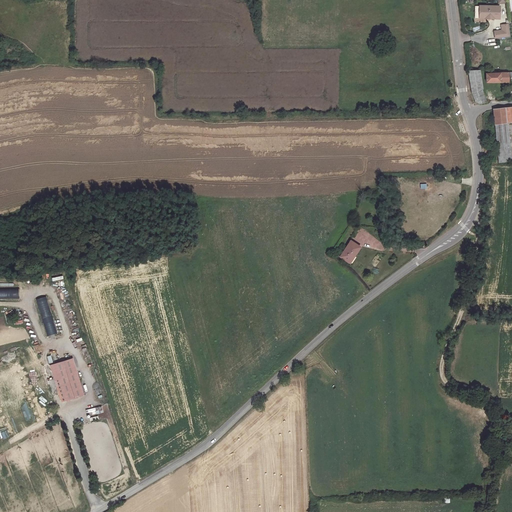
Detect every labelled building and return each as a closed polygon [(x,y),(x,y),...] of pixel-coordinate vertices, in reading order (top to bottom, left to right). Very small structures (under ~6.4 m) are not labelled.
[(479,6),(479,19),(487,19),(487,16),(492,16),(492,19),(499,19),(499,6),(479,6)] [(496,39),(510,37),(509,24),(501,26),(502,30),(495,31),(496,39)] [(469,71),(472,92),(481,90),(477,71),(469,71)] [(511,81),(511,72),(496,73),(493,73),(486,73),(487,82),(501,82),(511,82),(511,81)] [(479,104),(488,103),(481,89),(481,90),(472,92),(476,102),(479,104)] [(504,109),(493,110),(495,123),(506,122),(504,109)] [(506,122),(495,123),(498,155),(511,154),(507,122),(506,122)] [(511,160),(511,154),(498,155),(499,162),(511,160)] [(351,241),(340,258),(350,265),(361,248),(351,241)] [(3,289),(3,298),(19,297),(19,288),(3,289)] [(46,296),(36,299),(47,336),(57,333),(46,296)] [(73,357),(54,363),(66,399),(85,393),(73,357)] [(54,363),(51,364),(58,386),(61,385),(54,363)] [(102,406),(88,409),(89,415),(103,412),(102,406)]
